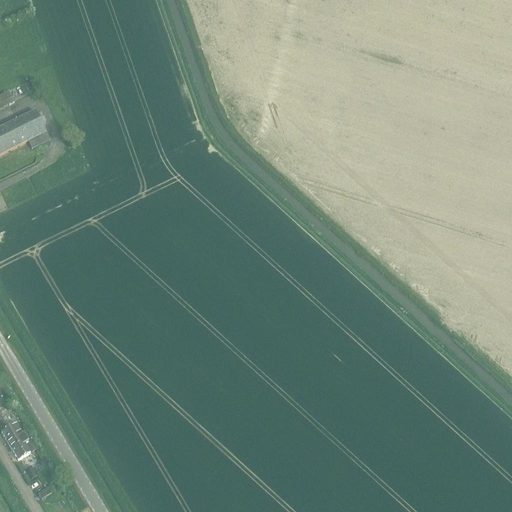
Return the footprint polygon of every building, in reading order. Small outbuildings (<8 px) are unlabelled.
[(0,96),(0,110),(14,103),(9,92),(0,96)] [(0,156),(28,143),(31,149),(49,141),(35,112),(0,129),(0,156)] [(10,394),(0,396),(0,398),(2,406),(12,403),(10,394)] [(1,433),(6,442),(14,438),(20,435),(22,434),(16,424),(1,433)] [(6,442),(11,451),(27,442),(22,434),(20,435),(14,438),(6,442)] [(27,442),(11,451),(18,461),(30,454),(36,450),(30,440),(27,442)] [(34,472),(27,476),(30,480),(37,476),(34,472)] [(38,495),(41,500),(51,494),(48,489),(38,495)]
